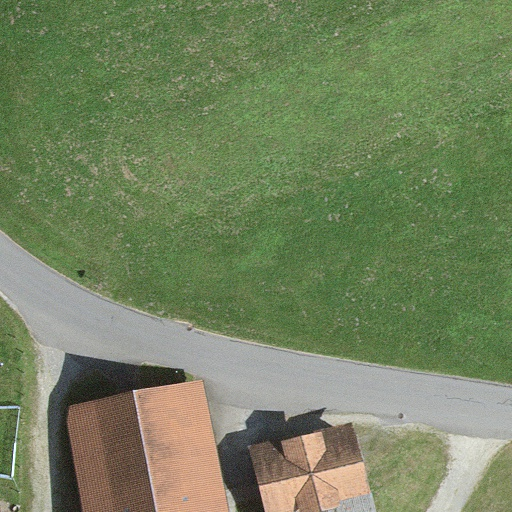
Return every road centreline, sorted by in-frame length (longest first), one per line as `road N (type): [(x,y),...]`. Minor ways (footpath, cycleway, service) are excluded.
road 1 (tertiary): [(0,263),(49,300),(130,339),(511,408)]
road 2 (track): [(49,300),(51,511)]
